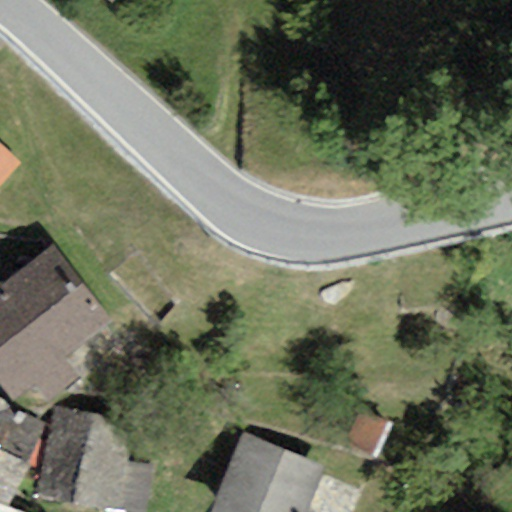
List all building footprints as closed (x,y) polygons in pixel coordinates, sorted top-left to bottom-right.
[(0,184),(19,164),(0,146),(0,184)] [(0,344),(80,286),(51,245),(0,281),(0,344)] [(0,344),(0,386),(12,401),(32,385),(45,404),(76,379),(62,364),(110,321),(80,286),(0,344)] [(0,506),(5,509),(43,426),(0,396),(0,506)] [(51,403),(35,497),(122,509),(142,511),(147,511),(153,466),(127,463),(133,416),(51,403)] [(210,511),(304,511),(323,470),(284,453),(244,437),(210,511)]
